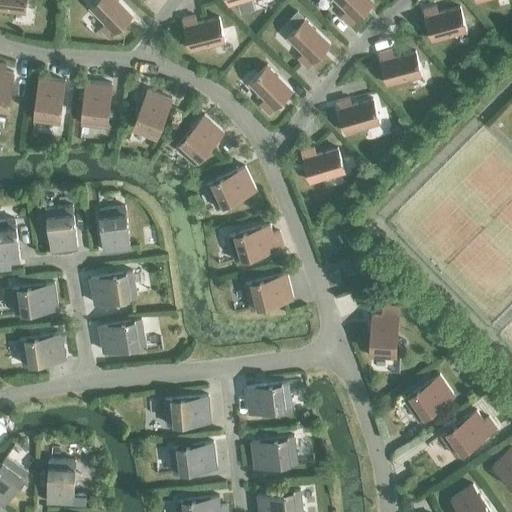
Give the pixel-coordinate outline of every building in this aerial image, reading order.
[(0,0),(0,8),(25,12),(26,0),(0,0)] [(101,28),(109,37),(133,14),(119,0),(96,0),(90,6),(106,23),(101,28)] [(341,15),(351,24),(374,1),(372,0),(336,0),(347,10),(341,15)] [(460,6),(438,12),(436,5),(424,8),(433,40),(467,30),(460,6)] [(219,16),(197,22),(195,15),(183,18),(191,50),(226,41),(219,16)] [(299,57),(308,66),(331,43),(305,18),(288,36),(304,52),(299,57)] [(416,50),(394,56),(392,49),(379,52),(388,84),(422,75),(416,50)] [(0,113),(8,115),(14,72),(5,71),(6,63),(0,62),(0,113)] [(260,103),(269,113),(292,89),(267,64),(250,82),(266,98),(260,103)] [(34,119),(60,122),(65,80),(40,76),(34,119)] [(82,123),(108,126),(112,83),(86,80),(82,123)] [(133,129),(157,138),(172,97),(148,88),(133,129)] [(373,98),(351,104),(349,97),(337,100),(346,132),(380,122),(373,98)] [(176,146),(196,163),(224,131),(205,113),(176,146)] [(338,147),(316,153),(314,146),(302,150),(311,181),(345,171),(338,147)] [(206,183),(217,207),(256,189),(245,165),(206,183)] [(47,207),(52,250),(78,247),(73,204),(47,207)] [(100,208),(105,251),(131,248),(126,205),(100,208)] [(0,219),(0,263),(20,261),(15,218),(0,219)] [(229,234),(236,260),(277,248),(270,223),(229,234)] [(91,277),(95,302),(138,295),(133,270),(91,277)] [(245,282),(252,308),(294,297),(287,272),(245,282)] [(12,287),(16,312),(59,307),(55,281),(12,287)] [(370,355),(396,357),(399,314),(373,312),(370,355)] [(99,324),(104,350),(146,343),(142,317),(99,324)] [(20,338),(23,364),(66,357),(62,331),(20,338)] [(404,398),(419,419),(455,395),(440,373),(404,398)] [(246,386),(250,412),(292,406),(289,380),(246,386)] [(166,398),(168,424),(211,420),(209,394),(166,398)] [(490,414),(483,419),(477,409),(441,434),(456,455),(498,426),(490,414)] [(252,440),(255,466),(298,460),(294,434),(252,440)] [(171,446),(174,471),(217,466),(214,440),(171,446)] [(511,446),(493,465),(511,483),(511,446)] [(0,464),(0,502),(3,505),(28,470),(7,454),(0,464)] [(48,501),(74,503),(76,459),(50,458),(48,501)] [(451,498),(460,511),(492,511),(473,483),(451,498)] [(258,493),(260,511),(303,511),(301,488),(258,493)] [(177,499),(178,511),(221,511),(220,495),(177,499)]
